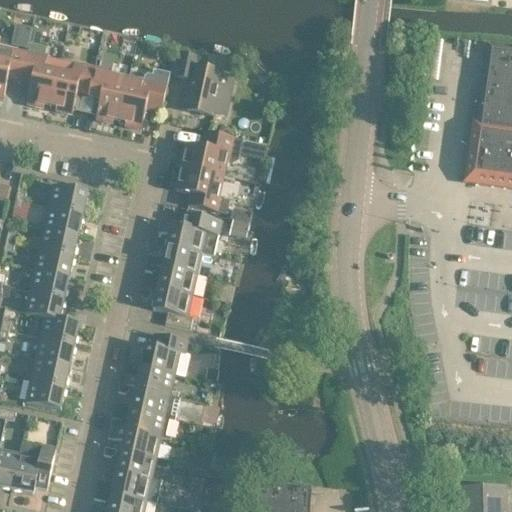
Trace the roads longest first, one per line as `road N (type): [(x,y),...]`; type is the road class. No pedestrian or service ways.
road 1 (residential): [(78,511),(154,167),(14,132),(10,152),(0,149)]
road 2 (tertiary): [(395,511),(352,288),(353,192)]
road 3 (tertiary): [(353,192),(372,0)]
